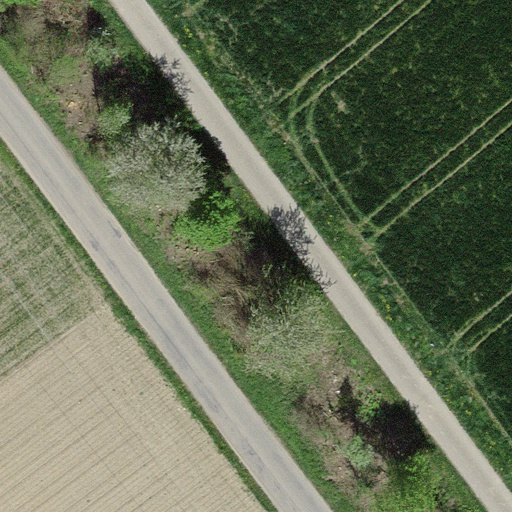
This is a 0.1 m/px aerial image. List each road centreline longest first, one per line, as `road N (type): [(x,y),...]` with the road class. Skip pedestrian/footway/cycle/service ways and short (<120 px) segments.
road 1 (track): [(129,0),(511,511)]
road 2 (unclassified): [(294,511),(0,116)]
